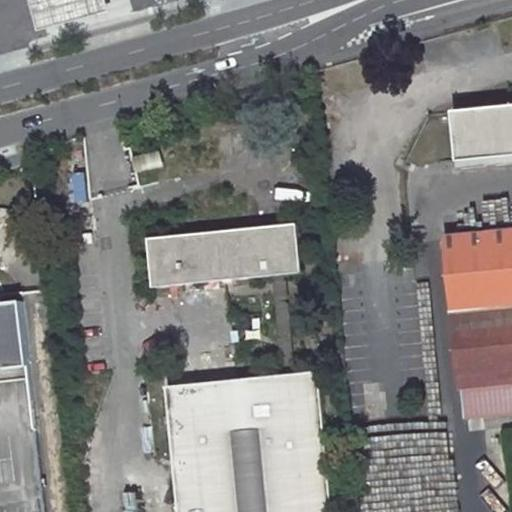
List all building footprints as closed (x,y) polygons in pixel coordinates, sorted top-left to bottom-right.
[(31,0),(40,32),(111,13),(107,0),(31,0)] [(511,109),(455,115),(461,162),(511,157),(511,109)] [(52,224),(51,212),(37,213),(38,224),(52,224)] [(22,215),(24,239),(37,238),(35,225),(38,224),(37,213),(22,215)] [(295,228),(150,241),(154,292),(300,278),(295,228)] [(511,386),(511,234),(447,241),(462,391),(511,386)] [(46,511),(23,310),(0,312),(0,511),(46,511)] [(334,511),(320,377),(168,392),(180,511),(334,511)] [(360,425),(357,437),(378,443),(381,431),(360,425)] [(389,509),(372,509),(372,511),(440,511),(440,493),(389,494),(389,509)]
